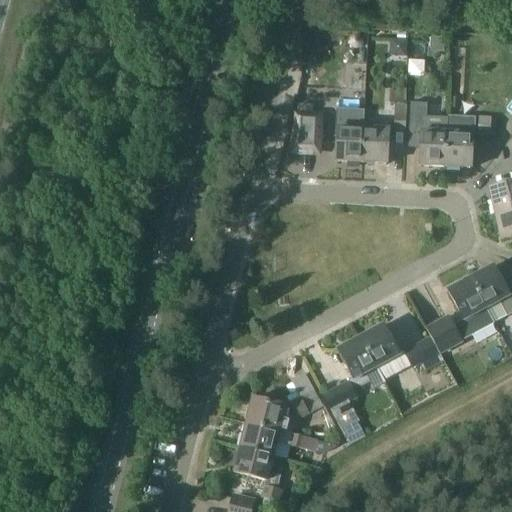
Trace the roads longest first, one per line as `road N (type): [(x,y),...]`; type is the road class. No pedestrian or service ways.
road 1 (residential): [(208,379),(452,250),(461,225),(458,203),(447,194),(256,181)]
road 2 (unclassified): [(103,511),(228,0)]
road 3 (unclassified): [(208,379),(256,181)]
road 4 (unclassified): [(256,181),(294,0)]
road 5 (unclassified): [(175,511),(208,379)]
